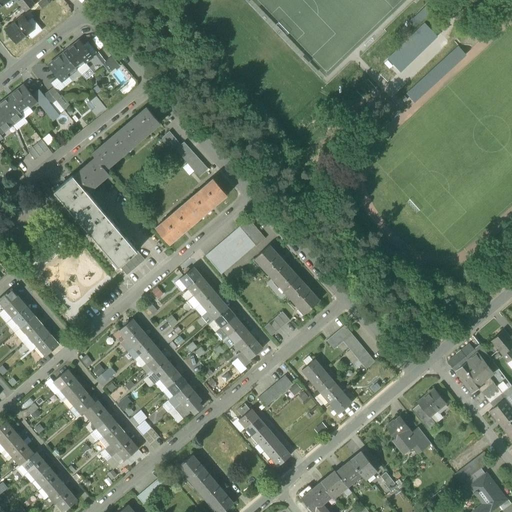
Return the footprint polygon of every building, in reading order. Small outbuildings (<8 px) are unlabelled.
[(38,5),(33,0),(29,0),(20,7),(26,14),(38,5)] [(421,0),(405,15),(414,25),(440,2),(438,0),(421,0)] [(5,30),(16,43),(34,29),(23,16),(5,30)] [(424,22),(387,58),(399,72),(437,36),(424,22)] [(79,41),(63,53),(80,73),(81,75),(89,68),(85,63),(92,57),(92,56),(83,45),(79,41)] [(88,41),(83,45),(92,56),(97,52),(88,41)] [(405,94),(413,103),(465,55),(457,46),(405,94)] [(104,48),(101,50),(108,58),(111,56),(104,48)] [(96,54),(102,62),(108,58),(101,50),(96,54)] [(71,80),(80,73),(63,53),(48,65),(57,77),(61,82),(68,76),(71,80)] [(108,58),(102,62),(109,71),(118,65),(111,56),(108,58)] [(384,93),(367,75),(354,87),(370,105),(384,93)] [(54,88),(57,92),(72,81),(71,80),(68,76),(61,82),(57,77),(50,83),(54,88)] [(24,85),(8,97),(21,114),(37,101),(32,96),(24,85)] [(54,88),(49,92),(44,96),(50,104),(55,100),(60,96),(57,92),(54,88)] [(39,90),(32,96),(37,101),(52,120),(59,114),(50,104),(44,96),(39,90)] [(60,96),(55,100),(64,110),(70,105),(61,95),(60,96)] [(95,105),(90,110),(95,116),(106,108),(96,96),(90,100),(95,105)] [(0,103),(0,131),(1,133),(23,116),(21,114),(8,97),(0,103)] [(55,100),(50,104),(59,114),(64,110),(55,100)] [(146,107),(119,130),(130,144),(137,138),(140,140),(154,128),(152,126),(158,121),(146,107)] [(91,153),(95,157),(103,167),(110,161),(112,163),(127,151),(125,148),(130,144),(119,130),(91,153)] [(172,152),(177,148),(181,144),(170,130),(161,138),(172,152)] [(127,151),(140,140),(137,138),(130,144),(125,148),(127,151)] [(42,139),(27,151),(35,160),(49,149),(42,139)] [(186,141),(181,144),(177,148),(200,177),(209,169),(186,141)] [(95,157),(73,176),(81,186),(85,182),(91,189),(109,173),(105,169),(103,167),(95,157)] [(103,167),(105,169),(112,163),(110,161),(103,167)] [(54,191),(75,216),(94,201),(81,186),(73,176),(72,175),(54,191)] [(213,178),(184,203),(196,217),(200,214),(205,210),(206,212),(218,202),(216,200),(225,192),(213,178)] [(216,200),(218,202),(227,194),(225,192),(216,200)] [(75,216),(97,241),(115,226),(94,201),(75,216)] [(188,224),(196,217),(184,203),(155,228),(167,242),(176,234),(178,236),(190,226),(188,224)] [(188,224),(190,226),(206,212),(205,210),(200,214),(196,217),(188,224)] [(239,227),(243,232),(253,223),(249,218),(239,227)] [(257,228),(253,223),(243,232),(247,236),(247,237),(257,228)] [(137,251),(115,226),(97,241),(118,267),(124,262),(128,259),(133,255),(137,251)] [(239,227),(234,231),(242,240),(247,236),(243,232),(239,227)] [(261,232),(257,228),(247,237),(251,242),(261,232)] [(237,244),(242,240),(234,231),(229,235),(237,244)] [(266,238),(261,232),(251,242),(254,245),(256,246),(266,238)] [(176,234),(167,242),(169,244),(178,236),(176,234)] [(233,248),(237,244),(229,235),(225,239),(233,248)] [(247,236),(242,240),(249,249),(254,245),(251,242),(247,237),(247,236)] [(228,252),(233,248),(225,239),(220,243),(228,252)] [(245,253),(249,249),(242,240),(237,244),(245,253)] [(223,256),(228,252),(220,243),(215,247),(223,256)] [(240,257),(245,253),(237,244),(233,248),(240,257)] [(274,280),(279,285),(294,272),(268,244),(254,257),(259,263),(258,264),(273,281),(274,280)] [(218,260),(223,256),(215,247),(210,251),(218,260)] [(235,261),(240,257),(233,248),(228,252),(235,261)] [(137,251),(133,255),(140,263),(144,260),(137,251)] [(213,265),(218,260),(210,251),(205,255),(213,265)] [(231,265),(235,261),(228,252),(223,256),(231,265)] [(136,267),(140,263),(133,255),(128,259),(136,267)] [(226,269),(231,265),(223,256),(218,260),(226,269)] [(131,271),(136,267),(128,259),(124,262),(131,271)] [(220,273),(226,269),(218,260),(213,265),(220,273)] [(126,276),(131,271),(124,262),(118,267),(126,276)] [(228,335),(230,337),(235,343),(241,351),(243,353),(249,360),(249,359),(262,348),(255,339),(248,331),(241,323),(235,315),(228,307),(221,300),(214,292),(207,284),(201,276),(193,267),(180,278),(187,287),(194,295),(201,303),(207,311),(213,317),(214,319),(221,327),(228,335)] [(319,300),(294,272),(279,285),(284,290),(283,292),(298,308),(299,307),(305,313),(319,300)] [(0,311),(0,312),(5,308),(4,307),(16,297),(10,289),(0,297),(0,311)] [(188,300),(194,308),(201,303),(194,295),(188,300)] [(25,307),(16,297),(4,307),(5,308),(13,317),(25,307)] [(145,306),(152,315),(157,311),(150,301),(145,306)] [(201,303),(194,308),(201,316),(207,311),(201,303)] [(33,316),(25,307),(13,317),(21,327),(33,316)] [(0,315),(6,323),(13,317),(5,308),(0,312),(0,311),(0,315)] [(282,310),(277,315),(284,324),(289,319),(282,310)] [(207,311),(201,316),(207,322),(213,317),(207,311)] [(177,322),(171,314),(165,319),(172,327),(177,322)] [(280,327),(284,324),(277,315),(272,318),(280,327)] [(41,326),(33,316),(21,327),(29,336),(41,326)] [(13,317),(6,323),(14,332),(21,327),(13,317)] [(275,331),(280,327),(272,318),(268,322),(275,331)] [(125,337),(126,339),(139,328),(140,327),(132,319),(119,330),(114,334),(120,341),(125,337)] [(215,332),(221,327),(214,319),(208,324),(215,332)] [(271,335),(275,331),(268,322),(263,326),(271,335)] [(345,325),(335,333),(343,341),(366,369),(375,361),(345,325)] [(49,335),(41,326),(29,336),(37,346),(49,335)] [(22,342),(29,336),(21,327),(14,332),(22,342)] [(221,327),(215,332),(222,340),(223,339),(228,335),(221,327)] [(128,351),(133,347),(146,336),(139,328),(126,339),(128,341),(123,345),(128,351)] [(491,341),(508,362),(511,358),(511,349),(511,348),(511,346),(511,340),(504,330),(491,341)] [(338,345),(343,341),(335,333),(331,336),(338,345)] [(58,346),(49,335),(37,346),(46,356),(47,355),(58,346)] [(29,336),(22,342),(31,351),(37,346),(29,336)] [(133,347),(140,355),(153,344),(146,336),(133,347)] [(333,349),(338,345),(331,336),(326,340),(333,349)] [(230,347),(235,343),(230,337),(224,341),(230,347)] [(197,347),(192,342),(186,347),(191,352),(197,347)] [(140,355),(147,363),(159,352),(153,344),(140,355)] [(476,348),(485,360),(489,357),(480,345),(476,348)] [(224,352),(219,346),(213,351),(218,357),(224,352)] [(133,347),(128,351),(127,351),(134,359),(135,359),(140,355),(133,347)] [(205,352),(201,347),(195,352),(199,357),(205,352)] [(471,394),(478,389),(485,383),(483,381),(489,377),(495,372),(485,360),(476,348),(466,357),(469,361),(456,371),(461,377),(459,379),(471,394)] [(166,360),(159,352),(147,363),(142,367),(147,373),(152,369),(153,371),(166,360)] [(237,357),(244,366),(251,361),(249,359),(249,360),(243,353),(237,357)] [(38,363),(42,367),(51,360),(47,355),(46,356),(38,363)] [(93,363),(87,355),(81,359),(87,367),(93,363)] [(147,363),(140,355),(135,359),(141,367),(142,367),(147,363)] [(244,366),(237,357),(231,362),(240,374),(246,368),(244,366)] [(453,366),(456,371),(469,361),(466,357),(453,366)] [(301,369),(311,381),(323,370),(314,358),(301,369)] [(121,359),(111,367),(115,371),(125,364),(121,359)] [(173,368),(166,360),(153,371),(155,373),(160,379),(167,387),(180,376),(173,368)] [(99,364),(92,370),(97,376),(104,370),(99,364)] [(54,381),(61,389),(74,378),(67,370),(54,381)] [(333,381),(323,370),(311,381),(320,391),(333,381)] [(105,372),(98,378),(103,384),(110,378),(105,372)] [(150,377),(155,383),(160,379),(155,373),(150,377)] [(150,377),(148,375),(143,379),(150,387),(155,383),(150,377)] [(284,375),(280,379),(287,387),(292,384),(284,375)] [(187,384),(180,376),(167,387),(174,395),(187,384)] [(494,384),(489,377),(483,381),(485,383),(478,389),(482,393),(494,384)] [(61,389),(67,397),(80,386),(74,378),(61,389)] [(162,391),(167,387),(160,379),(155,383),(162,391)] [(280,379),(275,382),(283,391),(287,387),(280,379)] [(61,389),(54,381),(48,386),(55,394),(61,389)] [(342,392),(333,381),(320,391),(329,402),(342,392)] [(275,382),(271,386),(278,395),(283,391),(275,382)] [(296,382),(288,388),(293,395),(301,388),(296,382)] [(193,392),(187,384),(174,395),(180,403),(193,392)] [(482,393),(485,396),(497,387),(494,384),(482,393)] [(67,397),(74,405),(87,394),(80,386),(67,397)] [(271,386),(266,390),(274,399),(278,395),(271,386)] [(485,396),(490,402),(502,392),(498,386),(497,387),(485,396)] [(168,399),(174,395),(167,387),(162,391),(168,399)] [(61,389),(55,394),(62,402),(67,397),(61,389)] [(417,403),(420,406),(427,415),(429,417),(431,416),(446,403),(434,389),(417,403)] [(266,390),(262,394),(269,403),(274,399),(266,390)] [(194,391),(193,392),(180,403),(182,405),(188,412),(188,411),(191,409),(198,403),(201,400),(194,391)] [(299,396),(304,401),(308,397),(304,392),(299,396)] [(351,403),(342,392),(329,402),(339,413),(351,403)] [(507,400),(502,392),(490,402),(495,410),(507,400)] [(83,411),(94,402),(90,397),(87,394),(74,405),(81,413),(83,411)] [(265,407),(269,403),(262,394),(257,398),(265,407)] [(134,411),(129,406),(133,402),(126,395),(117,403),(129,416),(134,411)] [(174,395),(168,399),(167,400),(174,408),(180,403),(174,395)] [(83,411),(90,420),(103,408),(96,400),(94,402),(83,411)] [(169,412),(174,408),(167,400),(162,404),(169,412)] [(492,413),(502,426),(511,418),(511,405),(507,400),(495,410),(492,413)] [(27,410),(31,415),(39,407),(35,403),(27,410)] [(182,405),(180,403),(174,408),(169,412),(178,423),(184,418),(176,409),(182,405)] [(201,407),(198,403),(191,409),(194,412),(201,407)] [(236,410),(242,416),(250,409),(245,403),(236,410)] [(81,413),(74,405),(69,410),(76,418),(81,413)] [(190,413),(188,411),(188,412),(182,405),(176,409),(184,418),(190,413)] [(422,420),(427,415),(420,406),(414,411),(422,420)] [(90,420),(97,428),(110,416),(103,408),(90,420)] [(244,426),(245,427),(257,417),(251,409),(250,409),(242,416),(238,419),(244,426)] [(146,418),(140,410),(131,417),(138,425),(143,421),(146,418)] [(422,420),(428,428),(435,421),(431,416),(429,417),(427,415),(422,420)] [(97,428),(104,435),(117,424),(110,416),(97,428)] [(393,441),(403,452),(411,446),(415,443),(409,435),(411,434),(408,430),(410,429),(400,416),(394,421),(393,420),(385,426),(396,439),(393,441)] [(245,427),(252,435),(264,424),(257,417),(245,427)] [(244,426),(238,419),(237,418),(232,423),(238,431),(244,426)] [(511,418),(502,426),(511,438),(511,418)] [(0,439),(13,429),(5,421),(0,425),(0,439)] [(150,429),(143,421),(138,425),(135,427),(142,435),(150,429)] [(104,435),(111,443),(124,432),(117,424),(104,435)] [(252,435),(258,442),(270,432),(264,424),(252,435)] [(104,435),(97,428),(92,432),(99,440),(104,435)] [(142,435),(150,444),(159,437),(151,428),(150,429),(142,435)] [(415,443),(420,450),(430,442),(419,428),(411,434),(409,435),(415,443)] [(0,439),(0,441),(6,448),(19,438),(13,429),(0,439)] [(124,432),(111,443),(118,451),(131,440),(124,432)] [(258,442),(265,450),(277,439),(270,432),(258,442)] [(111,443),(104,435),(99,440),(106,448),(111,443)] [(6,448),(13,456),(26,445),(24,443),(21,439),(19,438),(6,448)] [(265,450),(271,458),(283,447),(277,439),(265,450)] [(138,449),(131,440),(118,451),(125,460),(138,449)] [(117,452),(118,451),(111,443),(106,448),(105,449),(112,457),(112,456),(117,452)] [(415,443),(411,446),(416,453),(420,450),(415,443)] [(20,465),(22,463),(33,454),(26,445),(13,456),(20,465)] [(290,455),(283,447),(271,458),(278,466),(290,455)] [(13,456),(6,448),(0,452),(7,460),(13,456)] [(112,457),(105,449),(100,453),(107,461),(112,457)] [(125,460),(130,465),(142,454),(138,449),(125,460)] [(454,473),(462,483),(465,480),(480,468),(492,459),(485,450),(454,473)] [(117,452),(112,456),(119,464),(125,460),(118,451),(117,452)] [(362,451),(350,460),(361,474),(365,479),(377,469),(362,451)] [(22,463),(29,471),(43,460),(36,452),(33,454),(22,463)] [(178,466),(199,491),(214,479),(192,454),(178,466)] [(112,456),(112,457),(107,461),(106,461),(113,469),(119,464),(112,456)] [(49,468),(43,460),(29,471),(36,479),(49,468)] [(350,460),(336,472),(347,486),(361,474),(350,460)] [(22,463),(20,465),(15,468),(22,476),(29,471),(22,463)] [(56,476),(49,468),(36,479),(43,487),(56,476)] [(485,474),(480,468),(465,480),(470,486),(485,474)] [(334,470),(320,482),(332,496),(333,497),(347,486),(336,472),(334,470)] [(138,497),(146,506),(174,482),(166,473),(138,497)] [(473,511),(487,511),(489,511),(490,511),(499,505),(506,499),(499,491),(498,492),(485,474),(470,486),(473,484),(477,490),(473,493),(474,494),(475,493),(483,503),(473,511)] [(63,484),(56,476),(43,487),(49,495),(63,484)] [(377,489),(384,496),(397,486),(391,478),(377,489)] [(222,511),(234,503),(214,479),(199,491),(216,511),(222,511)] [(298,494),(312,511),(322,504),(332,496),(320,482),(311,489),(306,488),(298,494)] [(70,492),(63,484),(49,495),(56,503),(70,492)] [(49,495),(43,487),(38,491),(44,499),(49,495)] [(77,500),(70,492),(56,503),(63,511),(77,500)] [(499,505),(502,510),(511,503),(507,498),(506,499),(499,505)]
